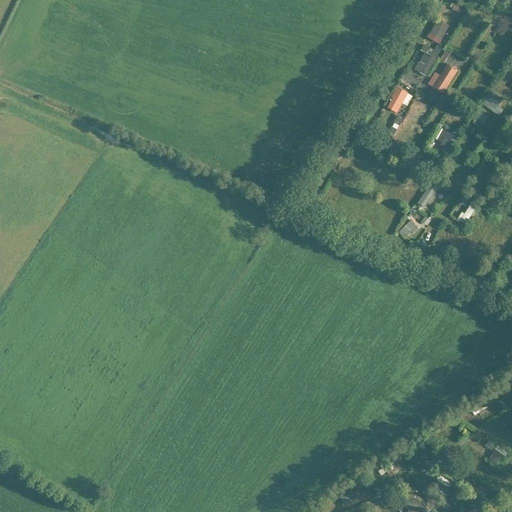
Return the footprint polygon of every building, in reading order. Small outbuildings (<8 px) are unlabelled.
[(428,43),(425,51),(430,53),(423,70),(436,76),(447,52),(428,43)] [(434,83),(451,95),(467,72),(455,64),(447,75),(442,72),(434,83)] [(415,106),(420,95),(404,87),(394,108),(405,114),(410,104),(415,106)] [(511,113),(511,111),(508,108),(511,103),(511,101),(501,91),(490,103),(507,119),(511,113)] [(463,110),(458,115),(465,121),(469,117),(463,110)] [(484,122),(492,127),(497,118),(490,114),(484,122)] [(405,115),(402,123),(407,125),(410,117),(405,115)] [(405,135),(419,140),(424,127),(416,125),(415,128),(409,126),(405,135)] [(448,140),(458,149),(466,140),(455,131),(448,140)] [(369,168),(387,179),(393,170),(374,159),(369,168)] [(351,180),(348,185),(356,189),(359,185),(351,180)] [(427,208),(436,209),(438,193),(428,192),(427,208)] [(471,212),(468,210),(463,219),(473,225),(483,209),(476,204),(471,212)] [(419,219),(406,232),(412,238),(419,232),(422,235),(428,229),(419,219)] [(493,460),(506,465),(511,449),(494,442),(492,446),(498,448),(493,460)]
